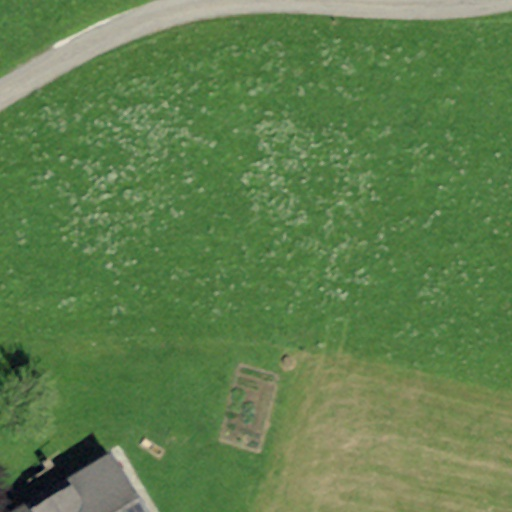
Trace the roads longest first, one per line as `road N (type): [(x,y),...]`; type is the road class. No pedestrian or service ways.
road 1 (unclassified): [(270,0),(168,11),(0,93)]
road 2 (unclassified): [(487,0),(273,0)]
